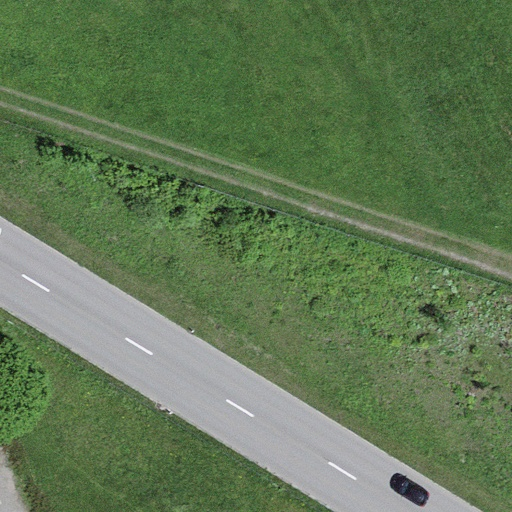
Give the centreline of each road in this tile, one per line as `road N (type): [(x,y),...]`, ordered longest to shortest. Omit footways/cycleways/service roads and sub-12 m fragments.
road 1 (track): [(511,264),(0,89)]
road 2 (primary): [(0,263),(421,511)]
